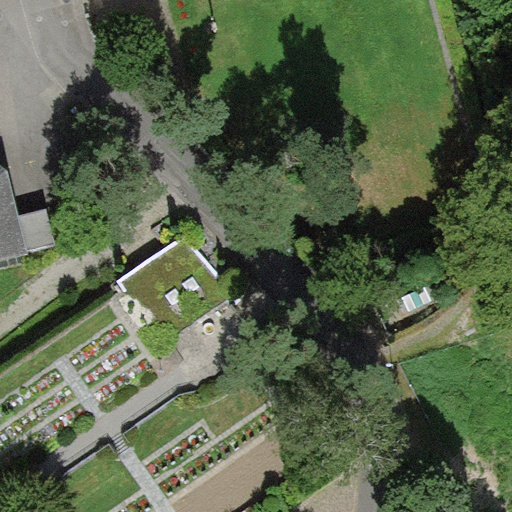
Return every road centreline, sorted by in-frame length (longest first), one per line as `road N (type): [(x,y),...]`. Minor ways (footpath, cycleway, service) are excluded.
road 1 (unclassified): [(26,0),(201,199),(313,304),(384,441),(380,511)]
road 2 (track): [(201,199),(0,324)]
